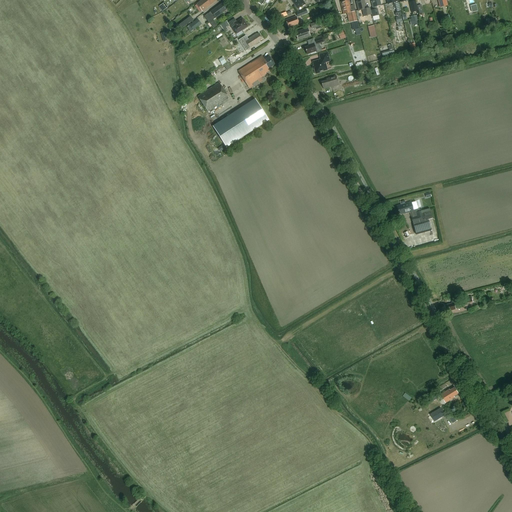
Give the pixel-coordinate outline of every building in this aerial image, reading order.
[(216,0),(203,0),(197,5),(202,11),(217,0),(216,0)] [(291,0),(293,2),(298,9),(305,5),(301,0),(291,0)] [(356,0),(357,2),(356,2),(358,11),(362,11),(364,17),(371,15),(370,8),(366,9),(364,0),(356,0)] [(376,7),(381,6),(379,0),(371,0),(373,8),(374,10),(371,11),(372,17),(378,16),(377,9),(376,10),(376,7)] [(386,0),(387,4),(394,3),(395,9),(396,12),(401,11),(399,2),(395,3),(394,0),(386,0)] [(445,0),(437,0),(439,8),(447,6),(445,0)] [(347,1),(341,3),(344,15),(349,13),(353,31),(359,29),(357,22),(361,21),(360,14),(359,14),(358,11),(355,12),(353,5),(350,6),(349,2),(347,2),(347,1)] [(412,13),(418,11),(415,1),(409,3),(412,13)] [(162,11),(168,7),(164,2),(158,6),(162,11)] [(209,13),(205,17),(213,29),(217,26),(213,20),(228,9),(223,3),(220,5),(209,13)] [(193,20),(190,16),(178,26),(180,29),(193,20)] [(411,18),(411,19),(409,20),(411,26),(418,24),(417,16),(411,18)] [(296,17),(285,21),(288,28),(299,24),(296,17)] [(242,18),(236,22),(234,19),(229,23),(232,28),(231,28),(236,35),(237,37),(242,34),(240,32),(248,27),(242,18)] [(186,27),(190,32),(193,30),(201,24),(197,19),(189,25),(186,27)] [(227,30),(225,28),(229,26),(227,22),(220,26),(223,30),(225,32),(227,30)] [(377,37),(374,26),(368,27),(371,39),(377,37)] [(307,30),(295,33),(298,40),(309,36),(307,30)] [(241,40),(239,41),(246,51),(250,48),(259,42),(258,41),(262,39),(259,34),(257,35),(256,34),(248,39),(246,36),(241,40)] [(311,46),(304,48),(306,54),(316,51),(313,44),(311,45),(311,46)] [(320,60),(313,63),(315,70),(314,70),(315,74),(319,73),(319,72),(326,70),(324,62),(329,60),(327,54),(319,56),(320,60)] [(269,57),(264,60),(262,56),(238,71),(249,89),(262,81),(261,78),(263,77),(263,76),(266,74),(265,74),(269,71),(268,69),(274,65),(269,57)] [(321,82),(323,89),(331,87),(331,88),(338,86),(336,76),(329,78),(326,79),(327,81),(321,82)] [(219,83),(196,97),(208,113),(229,99),(219,83)] [(227,149),(269,121),(255,100),(213,127),(227,149)] [(414,210),(411,202),(397,206),(399,213),(400,213),(401,215),(410,213),(416,235),(431,231),(428,220),(433,218),(430,209),(422,211),(422,210),(420,210),(419,209),(414,210)] [(459,297),(451,299),(452,304),(448,305),(448,306),(445,307),(447,311),(451,310),(451,311),(456,310),(455,309),(461,308),(459,297)] [(450,390),(441,395),(446,403),(455,398),(454,397),(459,394),(455,388),(450,391),(450,390)] [(441,408),(430,415),(435,422),(445,415),(441,408)]
